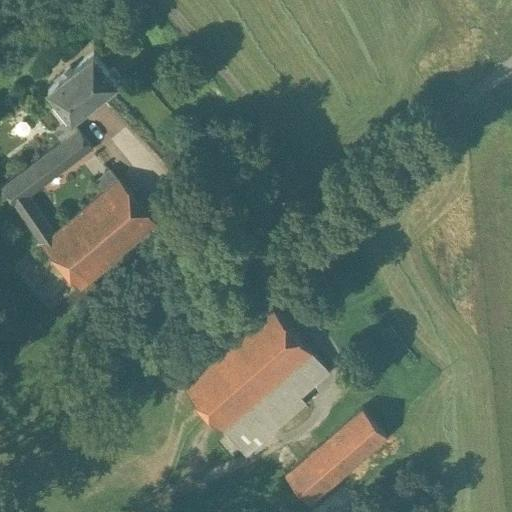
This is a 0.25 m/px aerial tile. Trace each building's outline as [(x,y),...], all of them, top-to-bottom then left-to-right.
[(91,51),(74,65),(72,62),(67,66),(70,69),(47,88),(55,98),(49,103),(73,132),(79,127),(72,118),(117,81),(91,51)] [(73,132),(3,184),(16,202),(27,193),(92,145),(79,127),(73,132)] [(52,232),(41,242),(79,286),(155,220),(111,168),(97,180),(103,188),(52,232)] [(52,232),(27,193),(16,202),(41,242),(52,232)] [(211,357),(182,382),(207,410),(220,425),(251,398),(280,373),(310,347),(272,304),(211,357)] [(310,347),(280,373),(298,393),(328,367),(310,347)] [(280,373),(251,398),(275,427),(304,401),(298,393),(280,373)] [(251,398),(220,425),(245,453),(275,427),(251,398)] [(362,406),(285,471),(311,501),(388,437),(362,406)]
